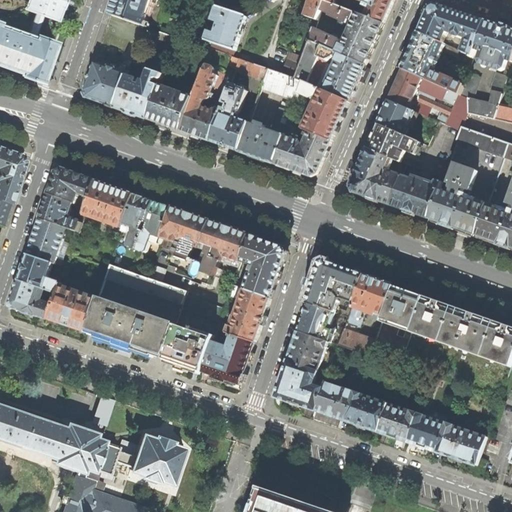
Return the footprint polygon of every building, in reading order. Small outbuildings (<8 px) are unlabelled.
[(26,0),(24,8),(35,12),(26,35),(0,26),(0,64),(5,66),(22,72),(22,74),(40,81),(54,43),(33,35),(41,14),(56,19),(63,1),(63,0),(26,0)] [(116,0),(111,14),(146,27),(155,0),(116,0)] [(312,0),(307,17),(319,21),(322,11),(326,1),(326,0),(312,0)] [(357,0),(366,3),(366,4),(372,6),(367,17),(385,24),(395,0),(357,0)] [(377,43),(385,24),(367,17),(336,5),(326,1),(322,11),(332,15),(332,17),(348,24),(350,20),(355,22),(344,45),(340,43),(341,40),(316,29),(311,41),(367,66),(377,43)] [(431,8),(419,33),(443,43),(448,33),(453,34),(454,36),(460,38),(461,38),(467,39),(463,52),(474,57),(476,50),(486,21),(459,12),(437,5),(431,8)] [(211,49),(232,57),(234,57),(247,17),(235,13),(219,7),(215,21),(221,23),(217,34),(211,32),(208,41),(213,43),(211,49)] [(503,74),(510,77),(511,72),(511,69),(511,30),(504,28),(486,21),(476,50),(482,52),(480,61),(481,65),(501,71),(504,70),(503,74)] [(161,32),(155,48),(172,54),(178,38),(161,32)] [(412,50),(403,70),(461,95),(465,85),(434,71),(446,45),(443,43),(419,33),(412,50)] [(359,84),(367,66),(311,41),(305,58),(302,65),(297,79),(305,82),(307,83),(319,57),(328,61),(337,57),(338,60),(325,91),(351,102),(359,84)] [(463,52),(453,48),(448,60),(469,69),(474,57),(463,52)] [(302,65),(305,58),(290,52),(283,71),(296,76),(300,64),(302,65)] [(229,65),(237,68),(240,59),(234,57),(232,57),(229,65)] [(237,70),(266,80),(269,70),(240,59),(237,68),(237,70)] [(88,98),(116,108),(127,76),(128,74),(117,70),(118,68),(109,65),(108,66),(95,62),(89,78),(85,91),(88,98)] [(199,137),(212,142),(222,113),(222,112),(216,109),(216,107),(210,105),(209,108),(202,106),(204,100),(210,98),(218,75),(213,74),(215,69),(214,67),(206,65),(197,90),(182,131),(199,137)] [(135,114),(149,120),(161,86),(165,75),(151,70),(147,82),(144,81),(143,82),(142,86),(137,84),(138,81),(138,79),(127,76),(116,108),(135,114)] [(298,101),(301,93),(305,82),(297,79),(269,70),(266,80),(263,88),(298,101)] [(397,85),(390,100),(414,111),(417,102),(414,101),(416,96),(419,91),(437,99),(454,106),(453,109),(450,115),(440,111),(436,121),(461,132),(463,127),(469,113),(469,98),(461,95),(403,70),(397,85)] [(461,95),(469,98),(472,99),(480,77),(469,73),(465,85),(461,95)] [(492,91),(504,94),(508,81),(510,77),(503,74),(497,73),(492,91)] [(342,122),(351,102),(325,91),(307,83),(305,82),(301,93),(312,98),(317,96),(320,99),(306,130),(310,132),(333,142),(342,122)] [(169,126),(182,131),(197,90),(179,84),(176,92),(161,86),(149,120),(169,126)] [(228,147),(240,152),(250,124),(251,122),(238,118),(239,113),(241,112),(248,91),(247,89),(232,84),(225,104),(229,105),(227,109),(229,112),(228,114),(222,113),(212,142),(228,147)] [(418,102),(419,103),(419,102),(433,108),(440,111),(450,115),(453,109),(435,102),(437,99),(419,91),(416,96),(420,97),(418,102)] [(504,94),(492,91),(488,103),(472,99),(469,98),(469,113),(495,119),(500,106),(504,94)] [(384,112),(379,124),(405,136),(416,112),(415,111),(414,111),(390,100),(384,112)] [(260,159),(276,164),(290,124),(296,106),(284,101),(278,118),(280,119),(277,127),(272,131),(269,130),(270,128),(266,127),(266,126),(259,123),(258,126),(250,124),(240,152),(260,159)] [(416,112),(428,117),(433,108),(419,102),(419,103),(415,111),(416,112)] [(511,108),(500,106),(495,119),(511,123),(511,108)] [(312,177),(319,174),(333,142),(310,132),(304,146),(302,145),(301,141),(296,139),(300,128),(290,124),(276,164),(295,171),(312,177)] [(374,137),(369,148),(394,160),(402,162),(406,151),(416,155),(417,154),(420,155),(424,144),(405,136),(379,124),(374,137)] [(510,144),(463,127),(461,132),(458,141),(505,158),(510,144)] [(6,149),(0,146),(0,199),(10,203),(19,176),(24,161),(21,154),(6,149)] [(371,198),(392,206),(403,177),(390,172),(394,160),(369,148),(352,185),(355,192),(371,198)] [(450,194),(462,198),(465,189),(471,191),(478,172),(457,164),(450,183),(453,185),(450,194)] [(54,182),(50,195),(74,203),(76,204),(79,194),(91,199),(97,181),(78,174),(64,169),(57,172),(54,182)] [(410,212),(430,219),(440,190),(443,182),(437,180),(434,188),(416,181),(416,177),(414,176),(412,180),(403,177),(392,206),(410,212)] [(117,188),(97,181),(91,199),(86,215),(93,218),(94,215),(117,223),(116,226),(124,229),(135,194),(117,188)] [(461,200),(462,198),(450,194),(440,190),(430,219),(450,226),(477,236),(488,204),(479,201),(478,204),(466,199),(463,201),(461,200)] [(145,198),(135,194),(124,229),(123,231),(132,234),(128,244),(129,247),(138,250),(144,231),(142,230),(145,222),(147,223),(155,201),(145,198)] [(46,206),(41,219),(69,229),(80,232),(83,223),(69,218),(74,203),(50,195),(46,206)] [(9,205),(10,203),(0,199),(0,224),(2,225),(9,205)] [(165,205),(155,201),(147,223),(149,224),(147,232),(144,231),(138,250),(146,253),(148,252),(152,242),(161,245),(163,240),(174,208),(165,205)] [(511,218),(509,215),(497,211),(498,208),(488,204),(477,236),(502,244),(511,247),(511,218)] [(193,215),(174,208),(163,240),(178,246),(180,250),(177,251),(173,263),(175,268),(183,270),(182,275),(193,279),(212,222),(193,215)] [(35,237),(29,255),(54,263),(56,264),(69,229),(41,219),(35,237)] [(232,229),(212,222),(193,279),(198,281),(197,283),(207,286),(208,284),(216,287),(222,270),(220,269),(222,262),(240,268),(242,261),(251,235),(232,229)] [(285,247),(251,235),(242,261),(257,266),(256,270),(252,268),(251,271),(255,273),(254,274),(251,273),(246,289),(273,299),(281,275),(288,254),(285,247)] [(25,266),(20,281),(47,290),(59,294),(62,285),(62,284),(49,279),(54,263),(29,255),(25,266)] [(321,266),(308,303),(336,313),(339,302),(339,299),(342,297),(344,299),(355,303),(365,275),(346,269),(328,262),(321,266)] [(111,265),(107,278),(184,305),(187,295),(188,292),(150,278),(150,279),(111,265)] [(355,303),(354,307),(365,311),(378,316),(379,313),(385,315),(396,286),(380,281),(365,275),(355,303)] [(37,316),(50,320),(55,306),(43,302),(47,290),(20,281),(16,294),(11,307),(26,312),(26,313),(31,315),(37,317),(37,316)] [(71,327),(88,333),(100,298),(92,296),(91,299),(69,291),(70,288),(62,285),(59,294),(55,306),(50,320),(71,327)] [(265,320),(273,299),(246,289),(234,285),(230,296),(237,299),(241,296),(243,297),(234,327),(231,326),(228,333),(235,336),(257,343),(265,320)] [(410,291),(396,286),(385,315),(384,320),(413,330),(425,297),(410,291)] [(149,354),(165,359),(177,326),(177,325),(147,315),(148,311),(132,306),(131,309),(113,303),(115,300),(101,295),(100,298),(88,333),(108,340),(149,354)] [(226,308),(187,295),(184,305),(183,308),(221,322),(226,308)] [(440,302),(425,297),(413,330),(444,341),(456,307),(440,302)] [(303,318),(298,332),(330,342),(332,343),(337,329),(332,327),(336,313),(308,303),(303,318)] [(365,311),(354,307),(345,330),(357,334),(365,311)] [(471,313),(456,307),(444,341),(477,353),(489,319),(471,313)] [(511,327),(505,325),(489,319),(477,353),(511,365),(511,327)] [(201,372),(204,372),(214,343),(216,336),(194,329),(193,332),(177,326),(165,359),(168,360),(167,363),(178,367),(177,369),(182,371),(188,373),(189,371),(200,375),(201,372)] [(357,334),(345,330),(339,345),(371,356),(375,344),(376,341),(357,334)] [(293,347),(288,361),(319,372),(327,349),(330,342),(298,332),(293,347)] [(241,390),(257,343),(235,336),(231,348),(214,343),(204,372),(215,376),(214,379),(220,381),(227,383),(226,386),(241,390)] [(405,354),(375,344),(371,356),(401,366),(405,354)] [(302,406),(316,411),(324,389),(315,386),(319,372),(288,361),(281,382),(276,397),(290,401),(290,402),(302,406)] [(429,383),(443,387),(444,382),(431,378),(429,383)] [(335,417),(346,421),(355,393),(349,391),(325,383),(324,389),(316,411),(327,414),(327,415),(331,416),(335,417)] [(367,428),(379,432),(389,404),(380,401),(363,395),(355,393),(346,421),(358,425),(357,425),(362,427),(367,428)] [(92,421),(106,426),(115,400),(100,395),(92,421)] [(83,467),(88,469),(85,479),(76,476),(63,511),(147,511),(149,509),(124,501),(101,493),(104,484),(97,481),(100,471),(109,474),(113,461),(130,466),(129,470),(142,474),(141,476),(158,482),(159,480),(172,484),(184,448),(172,444),(172,441),(164,438),(155,435),(154,438),(142,433),(138,445),(134,444),(131,454),(117,450),(118,447),(102,441),(102,439),(94,436),(95,432),(80,427),(65,422),(64,426),(0,404),(0,438),(53,457),(52,461),(81,471),(83,467)] [(398,439),(408,442),(418,414),(418,413),(412,411),(389,404),(379,432),(389,436),(395,438),(397,439),(398,439)] [(427,448),(438,452),(447,424),(424,417),(424,416),(418,414),(408,442),(419,446),(424,448),(427,449),(427,448)] [(456,459),(478,466),(488,437),(480,435),(454,426),(448,424),(447,424),(438,452),(456,459)] [(488,461),(482,459),(478,472),(484,474),(488,461)] [(254,511),(325,511),(303,504),(262,490),(254,511)]
